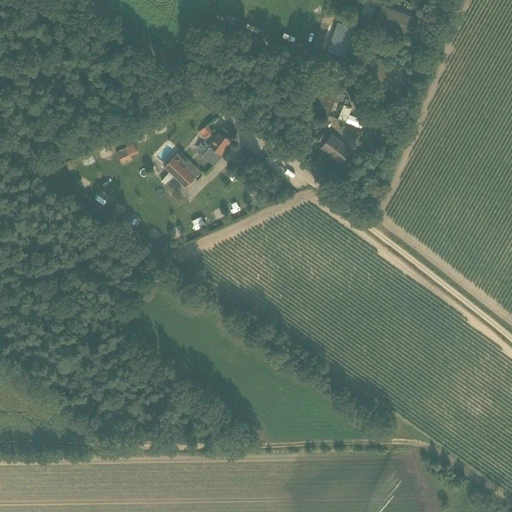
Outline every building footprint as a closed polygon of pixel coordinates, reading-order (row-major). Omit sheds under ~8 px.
[(381,5),(377,14),(373,24),(376,25),(374,32),(386,36),(388,30),(420,42),(424,32),(428,22),(381,5)] [(327,51),(332,52),(344,57),(352,37),(341,33),(341,30),(336,28),(327,51)] [(361,55),(351,82),(398,100),(408,72),(361,55)] [(327,79),(324,86),(320,84),(318,89),(317,89),(322,91),(316,109),(329,114),(341,84),(327,79)] [(351,108),(344,104),(338,118),(346,121),(351,108)] [(213,133),(207,126),(207,125),(199,132),(205,139),(213,133)] [(212,164),(229,142),(230,140),(220,132),(202,156),(212,164)] [(317,139),(322,143),(327,135),(321,132),(317,139)] [(341,163),(347,155),(351,150),(331,135),(321,148),(341,163)] [(130,158),(129,155),(138,151),(134,144),(125,148),(116,152),(121,162),(130,158)] [(101,148),(104,162),(114,160),(110,146),(101,148)] [(173,157),(164,167),(185,187),(195,177),(173,157)]
